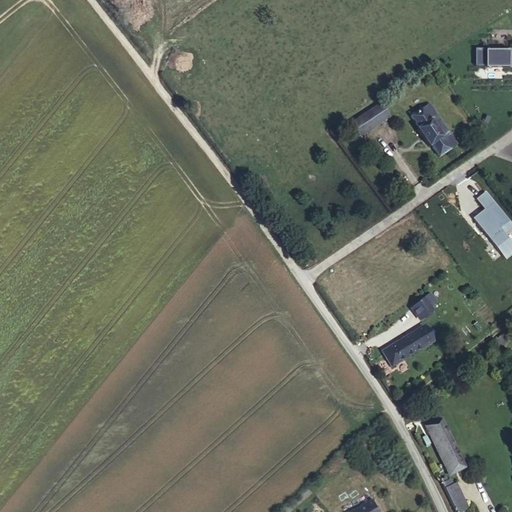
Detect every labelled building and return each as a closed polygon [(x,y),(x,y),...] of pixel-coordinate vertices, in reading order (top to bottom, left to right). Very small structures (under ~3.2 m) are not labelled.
[(475,68),(511,67),(511,50),(475,50),(475,68)] [(448,148),(456,143),(433,111),(414,125),(421,135),(419,137),(435,161),(437,158),(443,166),(455,158),(448,148)] [(382,116),(355,134),(363,146),(390,127),(382,116)] [(487,229),(497,222),(492,216),(482,222),(487,229)] [(508,240),(497,222),(487,229),(499,246),(508,240)] [(437,301),(431,293),(413,307),(421,318),(434,308),(432,305),(437,301)] [(431,339),(423,324),(384,346),(381,348),(389,363),(431,339)] [(459,456),(431,413),(420,420),(446,464),(459,456)] [(445,479),(439,482),(455,509),(465,504),(452,484),(449,486),(445,479)] [(376,511),(370,500),(348,511),(376,511)]
